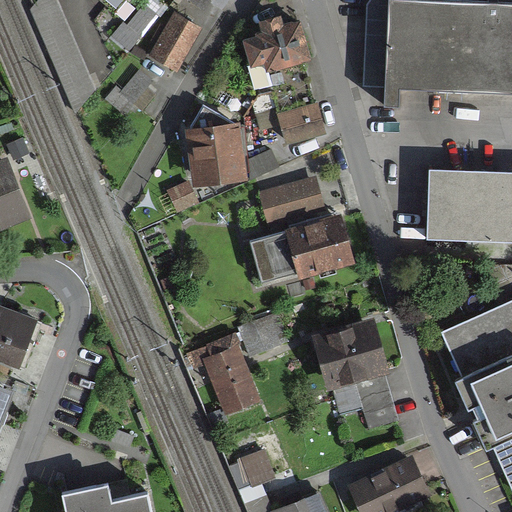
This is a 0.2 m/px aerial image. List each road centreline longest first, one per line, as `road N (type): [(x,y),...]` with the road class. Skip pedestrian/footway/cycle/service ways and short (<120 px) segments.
road 1 (residential): [(317,0),(421,388),(471,511)]
road 2 (residential): [(0,267),(57,269),(72,276),(79,292),(4,511)]
road 3 (residential): [(245,0),(120,208)]
